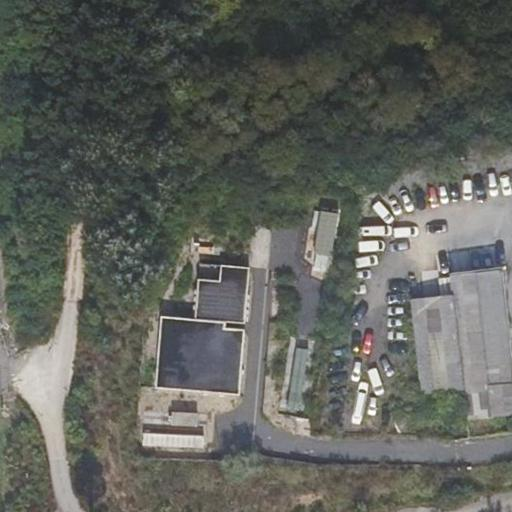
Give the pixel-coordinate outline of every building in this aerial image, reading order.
[(200,280),(198,321),(227,323),(250,324),(253,269),(225,268),(224,282),(200,280)] [(467,422),(511,416),(511,379),(501,273),(451,277),(453,297),(464,391),(467,422)] [(424,395),(464,391),(453,297),(414,302),(424,395)] [(198,321),(162,319),(158,388),(240,393),(243,330),(226,329),(227,323),(198,321)] [(309,350),(296,348),(288,408),(301,409),(309,350)] [(199,412),(173,411),(172,426),(199,427),(199,412)] [(205,435),(144,433),(143,446),(204,448),(205,435)]
